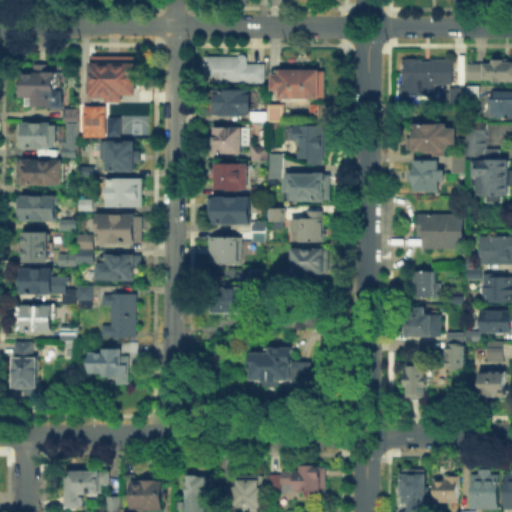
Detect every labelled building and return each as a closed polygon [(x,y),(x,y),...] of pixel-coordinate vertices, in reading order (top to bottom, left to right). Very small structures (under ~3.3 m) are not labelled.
[(203,54),(237,54),(238,53),(239,52),(240,52),(242,52),(244,52),(245,53),(246,54),(247,55),(247,61),(264,61),(264,80),(204,81),(203,54)] [(91,95),(91,92),(89,92),(89,61),(90,61),(90,54),(135,53),(135,61),(136,61),(136,92),(122,92),(122,95),(120,95),(120,101),(104,101),(104,95),(91,95)] [(433,99),(402,99),(401,57),(451,57),(452,82),(433,83),(433,99)] [(467,61),(491,61),(491,57),(503,57),(503,59),(511,59),(511,80),(491,81),(491,77),(467,77),(467,61)] [(47,62),(47,64),(60,64),(60,70),(62,70),(62,72),(65,75),(66,84),(62,88),(62,109),(50,109),(50,105),(31,105),(31,96),(20,96),(19,84),(22,84),(22,69),(33,69),(33,62),(47,62)] [(271,72),(279,72),(279,67),(320,67),(320,69),(323,69),(323,95),(319,95),(319,97),(278,97),(278,91),(276,91),(276,89),(271,89),(271,72)] [(465,95),(465,83),(479,83),(479,95),(465,95)] [(448,100),(448,85),(464,85),(464,100),(448,100)] [(209,112),(209,87),(249,88),(249,112),(209,112)] [(490,89),(511,89),(511,115),(490,115),(490,89)] [(284,102),(284,120),(267,120),(267,102),(284,102)] [(318,102),(319,118),(309,118),(309,102),(318,102)] [(79,135),(79,103),(94,103),(94,135),(79,135)] [(63,119),(63,106),(77,106),(77,119),(63,119)] [(251,119),(251,109),(266,109),(266,119),(251,119)] [(51,120),(51,123),(56,123),(56,144),(51,144),(51,147),(22,147),(22,144),(18,144),(18,123),(22,123),(22,120),(51,120)] [(476,194),(476,183),(472,183),(471,157),(465,157),(465,137),(464,120),(485,120),(486,146),(500,145),(500,156),(508,156),(508,167),(511,167),(511,183),(508,183),(508,194),(500,194),(501,200),(485,201),(485,194),(476,194)] [(60,155),(60,140),(65,140),(65,121),(77,121),(77,148),(75,148),(75,155),(60,155)] [(446,121),(446,126),(457,126),(457,143),(447,143),(447,150),(445,150),(445,154),(431,154),(431,151),(425,151),(425,150),(413,150),(413,147),(406,147),(406,128),(412,128),(412,121),(446,121)] [(298,156),(298,138),(289,138),(289,123),(325,123),(325,135),(327,135),(328,146),(325,146),(325,153),(322,153),(323,162),(308,162),(308,156),(298,156)] [(213,124),(250,124),(250,143),(243,143),(243,152),(213,152),(213,124)] [(465,170),(451,170),(451,146),(459,146),(459,137),(465,137),(465,157),(465,170)] [(105,157),(100,157),(99,139),(106,139),(106,138),(134,138),(134,147),(140,147),(140,161),(134,161),(134,170),(105,170),(105,157)] [(251,159),(251,144),(266,144),(266,159),(251,159)] [(268,152),(268,166),(281,166),(283,166),(283,152),(268,152)] [(16,183),(16,157),(62,157),(62,183),(16,183)] [(413,189),(413,179),(408,179),(407,167),(413,167),(413,158),(439,158),(439,168),(445,168),(445,178),(440,178),(440,189),(413,189)] [(214,187),(214,161),(247,161),(247,187),(242,187),(242,188),(226,188),(226,187),(214,187)] [(78,164),(78,174),(93,174),(93,164),(78,164)] [(267,176),(267,166),(268,166),(281,166),(281,177),(267,176)] [(289,169),(326,170),(326,172),(330,172),(330,197),(325,197),(325,199),(289,199),(289,190),(281,190),(281,177),(285,177),(285,172),(289,172),(289,169)] [(104,176),(141,176),(141,205),(104,205),(104,176)] [(249,184),(249,193),(266,193),(266,184),(249,184)] [(21,219),(21,216),(15,216),(15,195),(21,195),(21,193),(56,192),(56,194),(58,194),(58,202),(56,202),(56,208),(58,208),(58,218),(21,219)] [(213,222),(213,221),(207,221),(207,196),(213,196),(213,194),(251,194),(251,222),(213,222)] [(92,196),(92,208),(78,209),(78,196),(92,196)] [(284,206),(284,225),(275,225),(275,220),(270,220),(270,206),(284,206)] [(310,216),(310,209),(322,209),(322,225),(326,225),(326,234),(323,234),(323,240),(291,240),(291,216),(310,216)] [(417,235),(417,211),(465,211),(465,247),(422,247),(422,234),(417,235)] [(100,242),(100,232),(96,232),(96,212),(135,212),(135,214),(141,214),(141,227),(145,227),(145,239),(141,239),(141,240),(135,240),(135,242),(100,242)] [(75,217),(76,228),(59,228),(59,217),(75,217)] [(250,230),(250,223),(253,219),(266,219),(266,230),(264,230),(252,230),(250,230)] [(47,229),(47,239),(53,239),(53,249),(47,249),(47,260),(22,260),(22,250),(19,250),(19,240),(22,240),(22,229),(47,229)] [(252,230),(252,240),(264,240),(264,230),(252,230)] [(76,232),(92,232),(93,246),(77,247),(76,232)] [(511,233),(511,261),(478,261),(478,233),(511,233)] [(242,262),(208,262),(209,235),(243,235),(242,262)] [(291,245),(327,245),(327,272),(291,272),(291,245)] [(77,246),(93,246),(93,261),(77,261),(77,246)] [(58,251),(58,264),(76,264),(76,251),(58,251)] [(105,260),(105,252),(141,252),(141,265),(134,265),(134,279),(95,279),(95,260),(105,260)] [(22,292),(22,291),(16,290),(16,267),(22,267),(22,265),(52,266),(52,274),(69,274),(69,280),(66,280),(66,286),(77,286),(77,302),(61,302),(61,292),(22,292)] [(480,266),(480,277),(466,277),(465,266),(480,266)] [(249,279),(249,268),(265,267),(265,279),(249,279)] [(414,295),(414,269),(434,269),(434,281),(440,281),(440,295),(414,295)] [(482,272),(491,272),(491,275),(511,274),(511,301),(482,301),(482,272)] [(212,310),(212,280),(243,280),(243,285),(248,285),(248,310),(239,310),(239,314),(224,314),(224,310),(212,310)] [(77,283),(77,305),(91,305),(91,283),(77,283)] [(137,291),(103,291),(103,303),(112,303),(112,323),(102,323),(101,335),(136,336),(137,291)] [(464,294),(464,302),(450,302),(450,294),(464,294)] [(51,303),(51,301),(55,301),(55,317),(52,317),(52,330),(22,330),(22,328),(15,328),(15,304),(22,304),(22,303),(51,303)] [(283,325),(283,304),(319,304),(319,325),(283,325)] [(425,304),(425,312),(439,312),(440,334),(406,335),(406,305),(425,304)] [(480,308),(511,308),(511,329),(480,330),(480,308)] [(61,338),(61,324),(77,324),(77,338),(61,338)] [(446,340),(446,330),(463,330),(463,339),(446,340)] [(464,340),(464,330),(480,330),(480,340),(464,340)] [(13,388),(13,355),(15,355),(15,339),(34,339),(34,355),(38,355),(38,393),(24,393),(24,388),(13,388)] [(129,382),(116,382),(116,376),(104,376),(104,371),(89,371),(89,350),(93,349),(93,346),(112,346),(112,339),(138,339),(138,363),(131,363),(131,369),(129,370),(129,382)] [(487,360),(487,339),(504,339),(504,360),(487,360)] [(445,341),(446,366),(464,366),(464,341),(445,341)] [(293,360),(311,360),(311,370),(296,370),(296,378),(250,378),(250,350),(269,350),(269,344),(293,344),(293,360)] [(405,363),(406,396),(427,395),(426,375),(432,375),(432,363),(405,363)] [(506,367),(506,388),(507,390),(507,393),(505,395),(479,395),(479,368),(506,367)] [(268,473),(281,473),(281,468),(290,468),(290,463),(316,463),(316,465),(325,465),(325,490),(268,490),(268,473)] [(109,467),(109,484),(102,484),(102,492),(97,492),(98,494),(87,494),(87,491),(79,491),(79,494),(82,494),(82,505),(66,505),(66,467),(109,467)] [(426,511),(408,511),(408,501),(401,501),(401,495),(400,472),(402,472),(402,467),(423,467),(423,472),(426,472),(426,511)] [(491,467),(491,472),(498,472),(499,507),(471,507),(471,472),(478,472),(478,467),(491,467)] [(511,467),(511,507),(504,507),(503,472),(511,472),(511,467)] [(208,473),(208,511),(185,511),(185,507),(175,507),(175,496),(185,496),(185,473),(208,473)] [(238,511),(238,504),(234,504),(234,484),(238,484),(237,474),(262,474),(262,505),(260,505),(260,511),(259,511),(244,511),(238,511)] [(434,500),(433,476),(444,476),(444,474),(460,474),(460,488),(458,488),(459,500),(434,500)] [(131,509),(132,479),(163,479),(163,509),(131,509)] [(106,510),(106,494),(119,494),(119,511),(106,510)]
